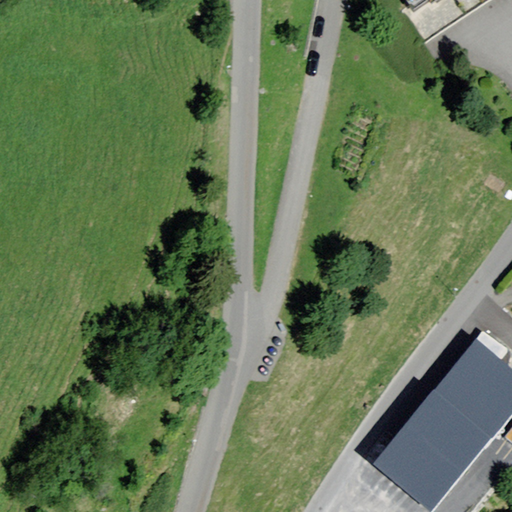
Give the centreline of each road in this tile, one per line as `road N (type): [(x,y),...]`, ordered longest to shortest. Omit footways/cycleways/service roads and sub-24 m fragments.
road 1 (residential): [(246,0),(236,352),(191,511)]
road 2 (residential): [(318,511),(511,242)]
